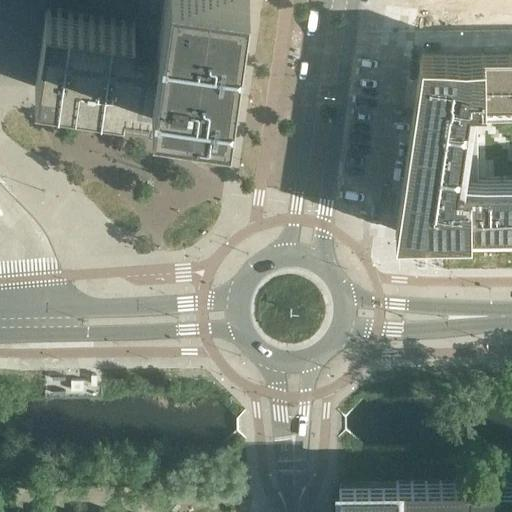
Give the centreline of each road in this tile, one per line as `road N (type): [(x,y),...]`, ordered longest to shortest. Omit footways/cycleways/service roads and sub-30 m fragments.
road 1 (tertiary): [(320,263),(354,0)]
road 2 (tertiary): [(325,0),(284,254)]
road 3 (tertiary): [(38,322),(234,317)]
road 4 (tertiary): [(346,311),(511,316)]
road 5 (unclassified): [(294,511),(293,364)]
